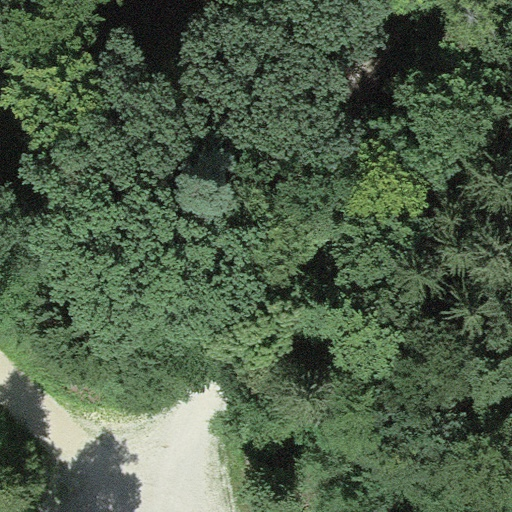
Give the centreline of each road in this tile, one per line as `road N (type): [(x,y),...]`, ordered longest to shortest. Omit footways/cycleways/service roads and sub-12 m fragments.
road 1 (track): [(405,0),(150,511)]
road 2 (track): [(0,369),(150,506)]
